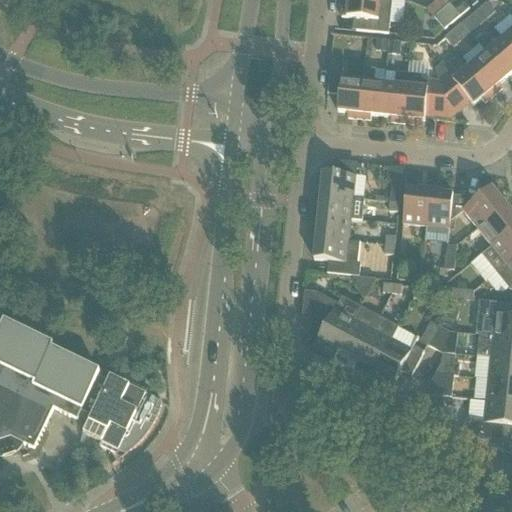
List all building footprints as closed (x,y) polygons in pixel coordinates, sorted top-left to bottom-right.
[(393,3),(382,2),(380,1),(380,3),(351,0),(348,0),(348,8),(343,7),(341,20),(357,21),(356,33),(389,37),(393,3)] [(460,19),(470,11),(464,4),(455,12),(460,19)] [(445,31),(460,19),(455,12),(451,6),(435,20),(445,31)] [(451,35),(459,45),(487,21),(479,12),(451,35)] [(495,33),(479,47),(488,58),(507,80),(511,75),(511,52),(505,44),(495,33)] [(388,54),(389,43),(378,41),(377,53),(388,54)] [(403,44),(389,43),(388,54),(389,55),(389,58),(401,59),(403,44)] [(507,80),(488,58),(472,72),(494,98),(502,90),(499,86),(507,80)] [(359,121),(363,85),(344,83),(345,70),(331,68),(328,97),(339,98),(337,114),(348,115),(347,120),(359,121)] [(381,118),(384,87),(374,86),(376,71),(365,70),(364,85),(363,85),(359,121),(371,123),(371,117),(381,118)] [(494,98),(472,72),(456,85),(450,77),(439,86),(443,97),(449,120),(469,103),(473,108),(481,101),(485,105),(494,98)] [(402,126),(407,76),(398,75),(396,88),(384,87),(381,118),(391,120),(390,125),(402,126)] [(407,76),(402,126),(414,127),(414,122),(424,123),(425,117),(427,95),(443,97),(439,86),(428,85),(429,78),(407,76)] [(400,191),(403,171),(388,169),(386,186),(392,187),(390,205),(399,206),(400,191)] [(353,201),(356,179),(323,175),(321,197),(353,201)] [(473,205),(462,213),(477,231),(506,208),(491,189),(473,205)] [(426,230),(430,192),(425,192),(424,194),(406,192),(403,227),(426,230)] [(426,230),(425,244),(448,246),(449,232),(450,223),(453,198),(453,197),(435,195),(435,193),(430,192),(426,230)] [(321,197),(318,219),(351,222),(362,223),(364,202),(353,201),(321,197)] [(389,214),(398,215),(399,206),(390,205),(389,214)] [(511,232),(511,214),(506,208),(477,231),(492,249),(511,232)] [(349,244),(351,222),(318,219),(316,240),(349,244)] [(506,267),(511,261),(511,232),(492,249),(481,257),(496,275),(506,267)] [(395,248),(395,239),(387,238),(386,247),(395,248)] [(359,245),(349,244),(316,240),(314,263),(328,264),(327,276),(353,279),(359,280),(361,266),(357,266),(359,245)] [(394,258),(395,248),(386,247),(385,257),(394,258)] [(455,261),(456,248),(448,247),(446,260),(455,261)] [(454,273),(455,261),(446,260),(445,272),(454,273)] [(511,261),(506,267),(496,275),(510,293),(511,291),(511,261)] [(420,284),(421,275),(409,274),(408,283),(420,284)] [(433,285),(434,277),(421,275),(420,284),(433,285)] [(376,281),(359,280),(353,279),(353,283),(362,299),(366,301),(376,281)] [(392,296),(393,287),(384,286),(383,295),(392,296)] [(401,297),(402,288),(393,287),(392,296),(401,297)] [(460,301),(461,293),(449,291),(448,300),(460,301)] [(473,303),(474,294),(461,293),(460,301),(473,303)] [(303,311),(302,321),(323,332),(314,350),(334,361),(339,352),(338,351),(354,322),(335,312),(339,307),(334,304),(316,295),(305,294),(303,311)] [(480,310),(478,326),(494,328),(493,339),(511,341),(511,306),(500,305),(480,303),(480,310)] [(357,361),(380,319),(361,309),(354,322),(338,351),(339,352),(357,361)] [(398,330),(399,329),(380,319),(357,361),(376,371),(392,342),(398,330)] [(0,443),(10,440),(34,451),(54,410),(77,422),(81,413),(98,379),(100,375),(52,351),(53,348),(4,324),(1,331),(0,330),(0,443)] [(428,349),(438,328),(431,324),(420,345),(428,349)] [(451,335),(438,328),(428,349),(442,356),(456,357),(458,335),(451,335)] [(511,341),(493,339),(481,337),(478,359),(490,360),(490,361),(511,363),(511,341)] [(376,371),(371,380),(392,391),(401,373),(411,379),(421,361),(422,358),(424,354),(414,348),(411,352),(392,342),(376,371)] [(455,366),(456,357),(442,356),(442,365),(435,376),(454,378),(459,379),(460,366),(455,366)] [(511,363),(490,361),(488,382),(511,384),(511,363)] [(452,400),(454,378),(435,376),(430,387),(428,398),(452,400)] [(159,414),(162,405),(162,404),(146,397),(148,393),(130,384),(128,388),(110,379),(108,384),(98,379),(81,413),(91,418),(83,436),(101,445),(99,449),(117,457),(119,454),(125,457),(111,468),(115,472),(112,468),(134,452),(140,445),(146,438),(152,431),(156,422),(159,414)] [(511,384),(488,382),(486,404),(511,406),(511,384)] [(463,432),(463,433),(504,455),(507,428),(511,428),(511,406),(486,404),(484,425),(468,423),(463,432)]
